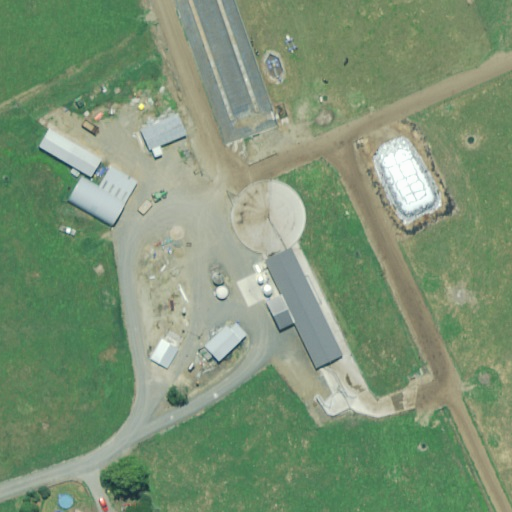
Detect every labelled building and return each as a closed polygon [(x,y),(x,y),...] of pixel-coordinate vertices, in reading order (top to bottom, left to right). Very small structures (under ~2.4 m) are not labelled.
[(101,160),(50,130),(39,148),(90,178),(101,160)] [(137,182),(111,168),(100,188),(82,178),(69,202),(112,227),(137,182)] [(179,197),(168,168),(153,174),(165,203),(179,197)] [(291,239),(284,218),(206,246),(214,268),(240,258),(242,263),(248,261),(246,255),(291,239)] [(241,266),(229,270),(237,296),(249,293),(241,266)] [(240,342),(226,327),(204,348),(219,362),(240,342)]
